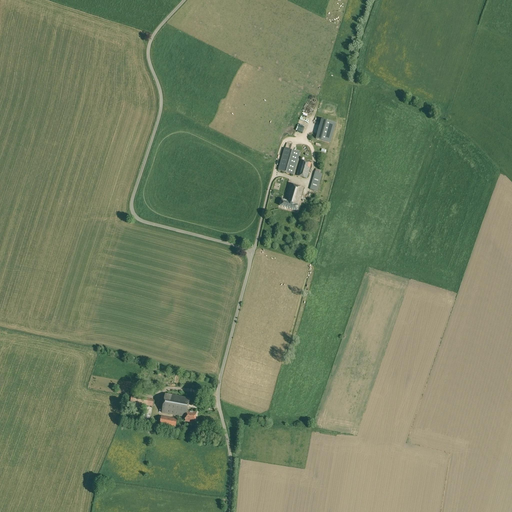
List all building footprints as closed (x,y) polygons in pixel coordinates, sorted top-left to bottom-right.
[(321,119),(316,139),(330,143),(336,123),(321,119)] [(278,170),(293,175),(300,153),(284,148),(278,170)] [(311,164),(301,160),(296,176),(307,178),(311,164)] [(322,174),(320,173),(320,171),(316,169),(315,172),(314,172),(309,189),(317,191),(322,174)] [(289,184),(284,202),(298,206),(299,206),(303,188),(289,184)] [(298,206),(284,202),(282,201),(280,206),(297,211),(298,206)] [(161,413),(186,417),(187,411),(189,398),(165,394),(161,413)] [(153,407),(154,400),(131,396),(130,403),(153,407)] [(187,411),(186,417),(185,421),(195,423),(196,413),(187,411)] [(177,419),(161,416),(160,424),(176,427),(177,419)]
